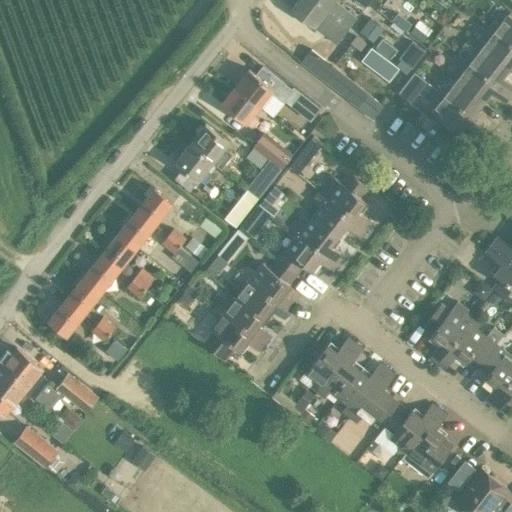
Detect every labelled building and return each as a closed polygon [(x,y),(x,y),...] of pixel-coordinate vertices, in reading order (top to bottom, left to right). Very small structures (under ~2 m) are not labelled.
[(347,28),(312,0),(298,0),(292,8),(337,43),(348,29),(347,28)] [(334,0),(312,0),(347,28),(348,29),(357,17),(335,0),(334,0)] [(397,12),(392,19),(406,30),(411,23),(397,12)] [(444,24),(449,18),(443,13),(438,19),(444,24)] [(488,26),(511,44),(511,16),(508,14),(499,24),(493,20),(488,26)] [(369,19),(359,32),(372,42),(382,29),(369,19)] [(419,19),(411,31),(423,40),(432,28),(419,19)] [(511,44),(488,26),(483,32),(489,37),(482,47),(509,68),(511,63),(511,44)] [(359,50),(365,42),(356,36),(351,43),(359,50)] [(413,40),(403,53),(414,62),(424,49),(413,40)] [(463,58),(510,95),(511,92),(511,84),(502,77),(509,68),(482,47),(474,56),(468,52),(463,58)] [(362,60),(388,81),(398,68),(372,48),(362,60)] [(310,49),(301,60),(299,62),(371,118),(382,105),(310,49)] [(510,95),(463,58),(458,65),(464,70),(457,79),(484,100),(491,90),(505,102),(510,95)] [(291,88),(263,65),(256,74),(249,68),(235,85),(260,105),(272,91),(284,100),(285,99),(310,119),(319,108),(293,87),(291,88)] [(399,92),(410,101),(426,80),(415,72),(399,92)] [(438,90),(486,127),(491,120),(476,109),(484,100),(457,79),(449,89),(443,84),(438,90)] [(260,106),(234,85),(221,103),(246,123),(247,123),(252,126),(259,117),(254,113),(260,106)] [(486,127),(438,90),(433,96),(439,101),(431,112),(458,133),(466,123),(480,134),(486,127)] [(217,164),(216,165),(220,168),(232,153),(224,147),(229,141),(204,122),(189,142),(217,164)] [(265,134),(255,146),(269,158),(281,168),(291,155),(265,134)] [(217,164),(189,142),(173,161),(182,168),(174,178),(190,190),(206,169),(210,172),(216,165),(217,164)] [(269,158),(255,146),(254,146),(245,156),(261,168),(269,158)] [(290,166),(298,172),(308,159),(300,153),(290,166)] [(330,175),(322,184),(316,193),(365,230),(371,222),(361,214),(369,204),(365,201),(372,192),(348,173),(340,183),(330,175)] [(259,198),(268,187),(256,178),(247,188),(259,198)] [(136,209),(154,224),(172,201),(154,186),(136,209)] [(236,227),(259,198),(247,188),(224,218),(236,227)] [(365,230),(316,193),(310,200),(320,207),(313,217),(338,236),(345,226),(359,237),(365,230)] [(265,197),(258,205),(272,216),(279,207),(265,197)] [(118,231),(137,246),(154,224),(136,209),(118,231)] [(223,229),(207,215),(200,224),(216,238),(223,229)] [(250,217),(241,228),(255,239),(264,228),(250,217)] [(338,236),(313,217),(305,227),(296,219),(290,226),(339,264),(345,256),(330,245),(338,236)] [(339,264),(290,226),(284,234),(294,241),(287,250),(284,248),(276,258),(296,274),(303,265),(310,270),(318,260),(333,272),(339,264)] [(168,235),(180,244),(185,238),(174,228),(168,235)] [(101,253),(119,268),(137,246),(118,231),(101,253)] [(180,244),(168,235),(162,242),(173,252),(178,246),(180,244)] [(193,250),(199,241),(193,236),(186,244),(193,250)] [(511,248),(496,236),(491,244),(511,260),(511,248)] [(500,279),(497,284),(492,290),(494,291),(504,299),(511,305),(511,260),(491,244),(485,251),(502,264),(494,274),(500,279)] [(219,254),(228,262),(236,253),(226,245),(219,254)] [(178,246),(173,252),(170,255),(190,271),(198,262),(178,246)] [(83,276),(102,290),(119,268),(101,253),(83,276)] [(241,274),(289,312),(296,303),(283,293),(290,284),(289,284),(296,274),(276,258),(268,268),(262,263),(255,272),(247,266),(241,274)] [(134,279),(145,289),(154,278),(143,268),(134,279)] [(289,312),(241,274),(236,280),(244,287),(237,296),(264,317),(271,309),(283,318),(289,312)] [(66,298),(84,312),(102,290),(83,276),(66,298)] [(145,289),(134,279),(127,286),(139,296),(145,289)] [(480,280),(470,291),(482,300),(491,289),(480,280)] [(176,299),(185,307),(197,292),(188,284),(176,299)] [(499,305),(504,299),(494,291),(489,297),(499,305)] [(264,317),(237,296),(230,304),(222,298),(216,306),(264,344),(271,334),(258,324),(264,317)] [(84,312),(66,298),(48,320),(66,335),(68,332),(88,348),(95,339),(75,323),(84,312)] [(440,303),(424,324),(434,331),(431,335),(441,343),(430,357),(438,363),(474,315),(457,301),(450,311),(440,303)] [(264,344),(216,306),(211,312),(219,318),(212,328),(213,328),(203,341),(225,359),(235,346),(240,349),(246,340),(259,350),(264,344)] [(477,365),(493,344),(501,333),(491,326),(483,337),(474,330),(481,320),(474,315),(438,363),(445,369),(456,355),(466,362),(469,358),(477,365)] [(98,323),(109,332),(114,326),(103,317),(98,323)] [(109,332),(98,323),(92,331),(103,340),(109,332)] [(318,390),(355,341),(348,335),(337,350),(328,343),(307,369),(316,376),(310,384),(318,390)] [(106,351),(119,361),(129,348),(116,338),(106,351)] [(340,395),(361,369),(352,362),(363,347),(355,341),(318,390),(326,396),(332,388),(340,395)] [(492,404),(511,377),(511,359),(493,344),(477,365),(488,372),(485,376),(495,384),(484,398),(492,404)] [(43,368),(16,347),(3,364),(30,385),(26,391),(34,397),(50,409),(54,405),(62,394),(46,382),(48,379),(39,373),(43,368)] [(350,415),(388,367),(380,361),(369,375),(361,369),(340,395),(349,402),(343,409),(350,415)] [(30,385),(3,364),(0,367),(0,411),(6,415),(15,403),(16,404),(26,391),(30,385)] [(388,367),(350,415),(358,421),(364,414),(373,421),(394,394),(385,387),(396,373),(388,367)] [(69,372),(57,388),(86,411),(98,395),(69,372)] [(511,377),(492,404),(499,410),(510,395),(511,396),(511,377)] [(301,413),(305,407),(310,400),(302,394),(292,406),(301,413)] [(402,456),(440,408),(432,402),(421,416),(412,409),(411,411),(401,404),(385,424),(395,432),(391,436),(401,443),(395,451),(402,456)] [(54,405),(50,409),(58,415),(62,411),(54,405)] [(67,407),(60,416),(76,429),(83,419),(67,407)] [(301,413),(298,415),(308,423),(314,415),(305,407),(301,413)] [(428,477),(437,465),(453,444),(444,437),(445,435),(436,428),(447,414),(440,408),(402,456),(428,477)] [(315,428),(331,441),(337,433),(321,420),(315,428)] [(59,448),(27,424),(14,442),(16,444),(45,466),(59,448)] [(134,438),(124,431),(115,444),(125,451),(134,438)] [(142,446),(132,461),(144,470),(155,455),(142,446)] [(372,472),(380,479),(387,470),(379,463),(372,472)] [(509,488),(482,467),(455,501),(469,511),(489,511),(491,510),(494,511),(510,511),(511,510),(511,493),(507,489),(509,488)] [(68,481),(77,487),(84,478),(78,474),(72,476),(68,481)] [(107,486),(102,493),(111,499),(116,492),(107,486)]
